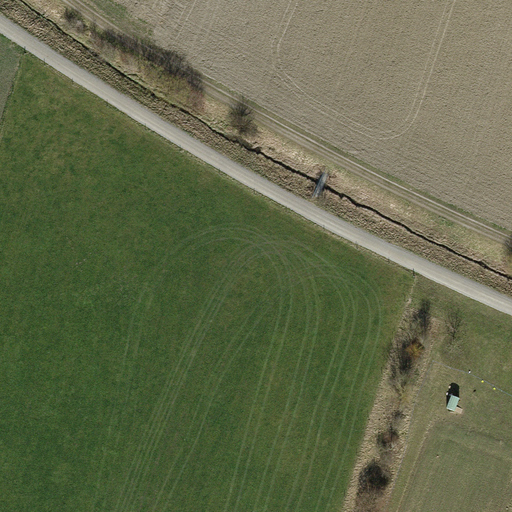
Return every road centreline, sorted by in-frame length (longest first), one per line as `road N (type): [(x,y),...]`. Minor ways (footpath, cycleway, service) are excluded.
road 1 (track): [(0,23),(150,126),(376,253),(511,307)]
road 2 (track): [(66,0),(222,102),(511,245)]
